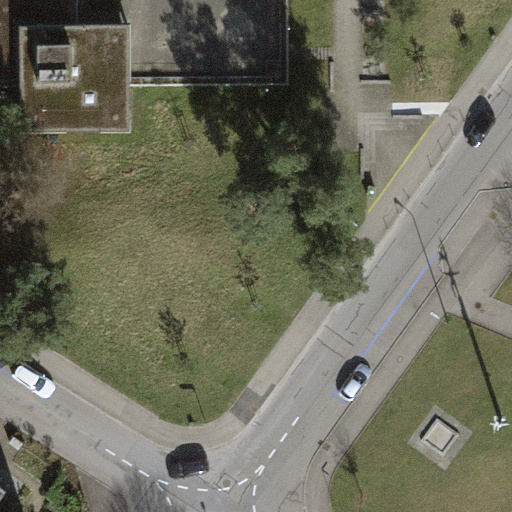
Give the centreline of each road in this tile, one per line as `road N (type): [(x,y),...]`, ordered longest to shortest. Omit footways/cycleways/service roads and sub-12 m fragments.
road 1 (residential): [(243,511),(511,132)]
road 2 (residential): [(0,381),(202,511)]
